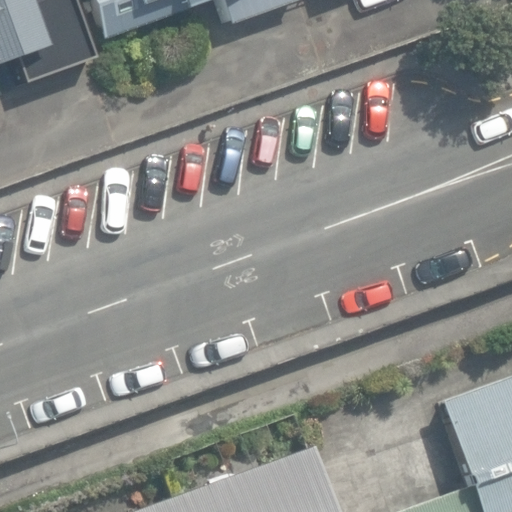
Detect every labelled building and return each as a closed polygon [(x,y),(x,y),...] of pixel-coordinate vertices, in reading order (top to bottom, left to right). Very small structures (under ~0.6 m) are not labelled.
[(0,0),(0,67),(8,65),(15,86),(87,60),(65,0),(30,0),(25,2),(24,0),(0,0)] [(81,0),(98,45),(213,3),(220,22),(280,0),(81,0)] [(511,374),(430,403),(460,488),(470,511),(509,511),(511,511),(511,374)] [(329,511),(307,449),(306,449),(132,511),(329,511)] [(470,511),(460,488),(393,511),(470,511)]
